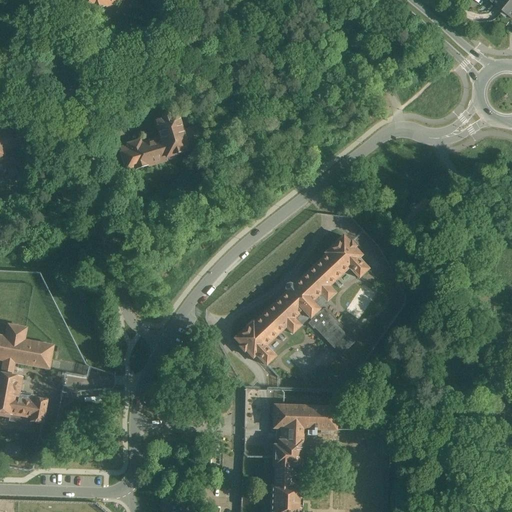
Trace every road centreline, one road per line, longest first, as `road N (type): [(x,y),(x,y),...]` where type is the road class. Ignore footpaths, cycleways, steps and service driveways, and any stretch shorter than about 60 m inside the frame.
road 1 (residential): [(162,345),(226,261),(369,145),(398,129),(438,138),(485,112)]
road 2 (track): [(428,137),(492,233),(492,362),(511,471)]
road 3 (residential): [(162,345),(126,314),(79,134)]
road 4 (track): [(308,0),(397,107),(398,129)]
road 5 (residential): [(123,490),(136,469),(140,392),(162,345)]
road 6 (residential): [(123,490),(0,492)]
